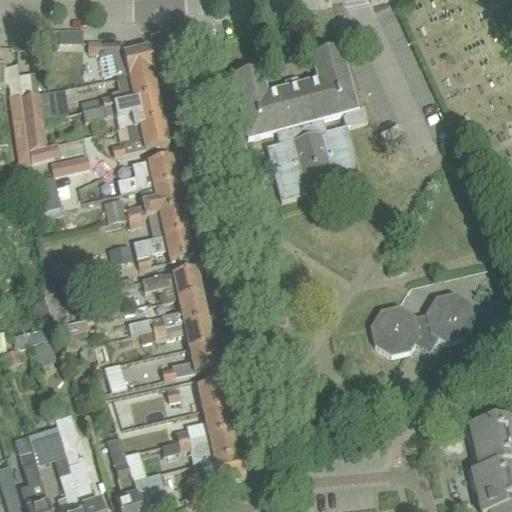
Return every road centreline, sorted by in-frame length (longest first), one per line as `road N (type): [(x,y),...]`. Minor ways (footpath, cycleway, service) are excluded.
road 1 (unclassified): [(265,499),(157,8)]
road 2 (residential): [(429,511),(418,483),(400,475),(297,484),(265,499)]
road 3 (unclassified): [(0,9),(157,8)]
